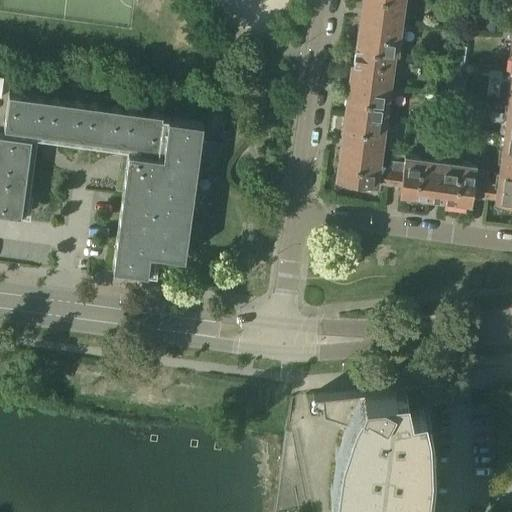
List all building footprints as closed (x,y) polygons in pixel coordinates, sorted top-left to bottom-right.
[(399,19),(401,0),(362,0),(361,14),(383,17),(399,19)] [(361,14),(356,46),(383,50),(392,51),(392,52),(395,52),(399,19),(383,17),(361,14)] [(486,20),(485,30),(494,31),(495,21),(486,20)] [(388,85),(392,52),(392,51),(383,50),(356,46),(354,46),(350,80),(388,85)] [(428,70),(429,62),(416,60),(415,68),(428,70)] [(350,80),(345,113),(384,118),(388,85),(350,80)] [(163,113),(9,92),(4,127),(158,148),(163,113)] [(426,119),(442,122),(444,110),(428,107),(426,119)] [(345,113),(341,145),(379,151),(383,120),(384,118),(345,113)] [(448,124),(459,125),(461,114),(449,113),(448,124)] [(150,251),(185,256),(203,121),(168,116),(163,154),(130,149),(128,161),(112,266),(148,270),(150,251)] [(32,136),(0,131),(0,211),(21,215),(32,136)] [(511,134),(505,133),(500,167),(511,168),(511,134)] [(379,151),(341,145),(336,178),(375,183),(375,181),(377,165),(379,151)] [(391,152),(389,166),(377,165),(375,181),(400,184),(399,192),(435,197),(439,158),(404,153),(404,154),(391,152)] [(475,162),(439,158),(435,197),(470,201),(471,194),(484,196),(496,197),(497,197),(499,182),(498,182),(486,181),(487,170),(475,168),(475,162)] [(511,168),(500,167),(498,182),(499,182),(497,197),(496,197),(496,200),(511,201),(511,168)] [(424,406),(419,382),(313,393),(315,408),(349,419),(340,447),(338,457),(335,483),(334,493),(334,511),(420,511),(424,503),(429,461),(428,421),(424,406)]
